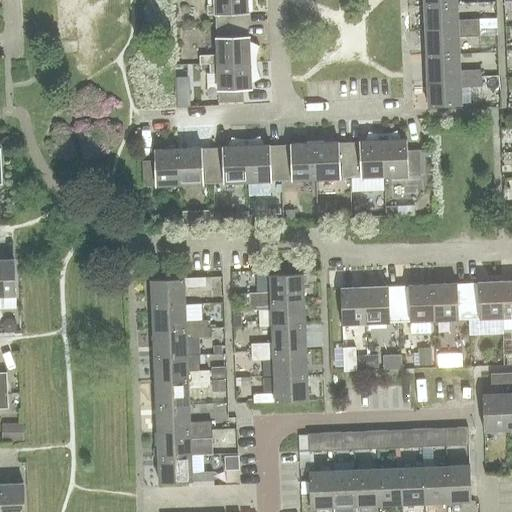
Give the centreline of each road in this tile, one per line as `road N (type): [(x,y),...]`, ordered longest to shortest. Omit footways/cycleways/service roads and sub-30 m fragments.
road 1 (unclassified): [(511,249),(347,254),(318,239),(126,244)]
road 2 (residential): [(268,498),(267,428),(459,419)]
road 3 (residential): [(283,113),(153,116)]
